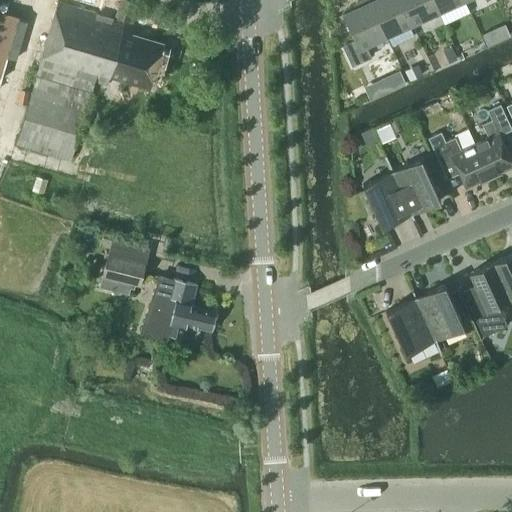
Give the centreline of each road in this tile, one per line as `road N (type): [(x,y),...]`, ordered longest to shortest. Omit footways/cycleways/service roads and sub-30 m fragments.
road 1 (secondary): [(267,315),(248,7)]
road 2 (residential): [(267,315),(511,211)]
road 3 (secondary): [(278,504),(267,315)]
road 4 (unclassified): [(278,504),(438,496)]
